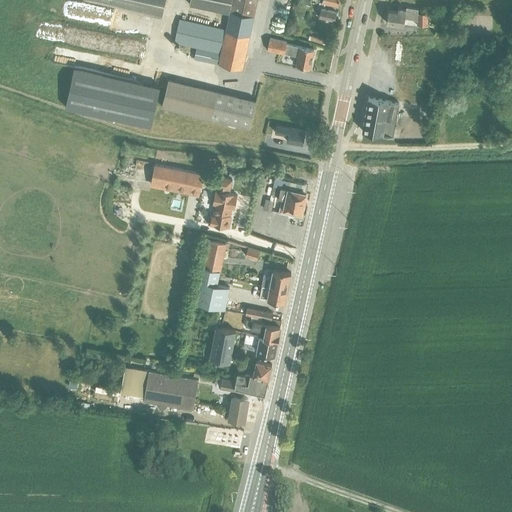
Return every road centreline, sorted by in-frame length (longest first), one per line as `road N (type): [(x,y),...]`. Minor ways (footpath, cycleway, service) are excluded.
road 1 (primary): [(251,511),(365,0)]
road 2 (track): [(511,143),(334,144)]
road 3 (track): [(388,511),(262,466)]
